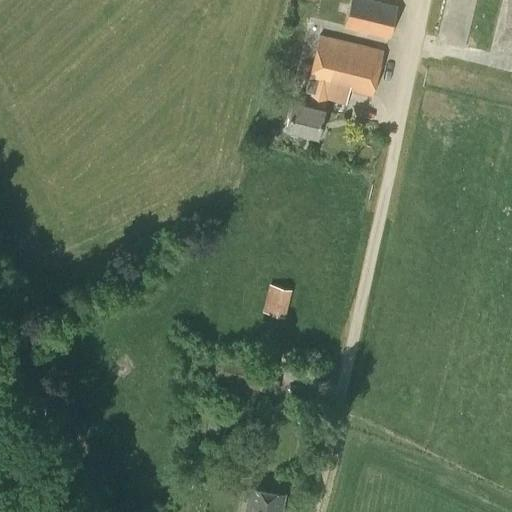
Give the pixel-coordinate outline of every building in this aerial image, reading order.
[(390,36),(397,5),(375,0),(350,0),(344,25),(390,36)] [(372,94),(383,49),(320,34),(305,90),(311,92),(308,105),(292,101),(286,127),(318,135),(324,109),(322,108),(325,98),(346,103),(349,89),(372,94)] [(285,316),(291,289),(269,284),(263,311),(285,316)] [(269,391),(274,366),(228,356),(222,381),(269,391)] [(204,476),(203,457),(184,458),(185,477),(204,476)] [(281,511),(286,493),(249,485),(243,511),(281,511)]
